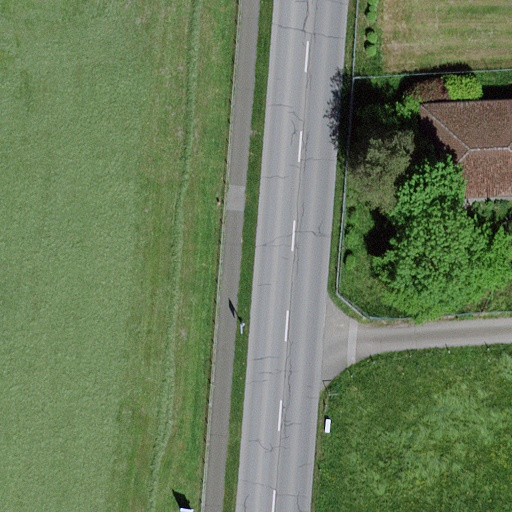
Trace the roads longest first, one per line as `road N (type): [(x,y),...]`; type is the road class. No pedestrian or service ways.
road 1 (primary): [(306,0),(269,511)]
road 2 (track): [(281,340),(511,332)]
